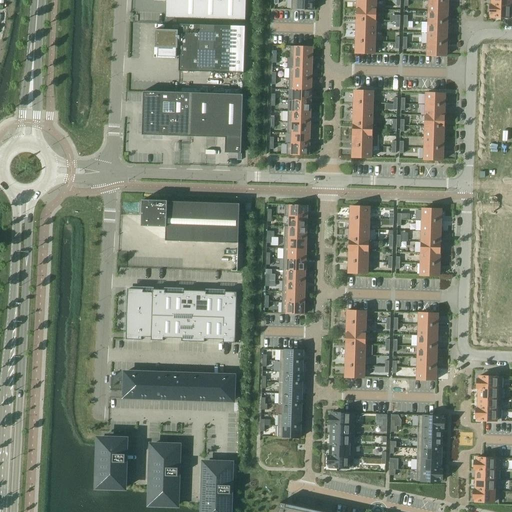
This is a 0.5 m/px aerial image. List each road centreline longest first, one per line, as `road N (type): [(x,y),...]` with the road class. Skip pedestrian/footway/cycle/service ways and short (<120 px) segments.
road 1 (secondary): [(17,194),(0,511)]
road 2 (secondary): [(13,511),(29,195)]
road 3 (residential): [(330,179),(320,217),(306,490)]
road 4 (unclassified): [(110,173),(100,414)]
road 5 (unclassified): [(330,179),(110,173)]
road 6 (residential): [(511,357),(463,350),(467,184)]
road 7 (residential): [(467,184),(472,41),(511,35)]
road 8 (residential): [(325,0),(325,69),(337,93),(330,179)]
road 9 (unclassified): [(118,0),(110,173)]
road 10 (unclassified): [(467,184),(330,179)]
